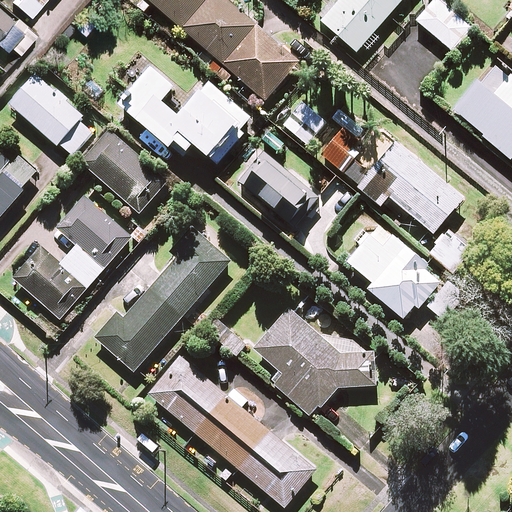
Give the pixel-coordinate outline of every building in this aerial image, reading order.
[(17,0),(14,4),(29,17),(44,0),(17,0)] [(301,65),(226,0),(148,0),(268,103),(301,65)] [(344,0),(324,24),(359,55),(407,0),(344,0)] [(474,29),(438,0),(437,0),(418,24),(454,53),(474,29)] [(0,52),(3,54),(9,48),(17,55),(35,35),(26,26),(21,31),(0,11),(0,52)] [(195,105),(154,70),(122,107),(185,162),(197,148),(215,163),(251,120),(212,86),(195,105)] [(96,130),(37,77),(11,106),(71,158),(96,130)] [(482,86),(458,113),(511,160),(511,80),(496,98),(482,86)] [(328,125),(303,105),(285,128),(310,147),(328,125)] [(383,160),(347,130),(325,158),(384,207),(391,199),(436,237),(466,201),(396,144),(383,160)] [(170,185),(111,133),(83,164),(142,216),(170,185)] [(13,163),(0,152),(0,218),(38,175),(18,157),(13,163)] [(316,195),(269,161),(248,190),(295,224),(316,195)] [(132,239),(86,198),(59,229),(78,246),(62,264),(42,247),(15,279),(62,320),(132,239)] [(371,292),(406,321),(417,308),(422,312),(443,286),(426,272),(430,267),(379,225),(348,263),(376,286),(371,292)] [(473,253),(449,233),(431,255),(455,275),(473,253)] [(230,263),(198,235),(124,320),(117,314),(95,339),(134,373),(230,263)] [(343,357),(292,312),(257,352),(283,374),(274,384),(313,418),(322,408),(323,409),(340,390),(379,388),(377,358),(343,357)] [(248,347),(219,322),(209,333),(239,358),(248,347)] [(216,382),(186,356),(152,397),(289,511),(300,511),(301,511),(292,504),(318,473),(242,410),(249,402),(236,391),(230,398),(214,385),(216,382)]
